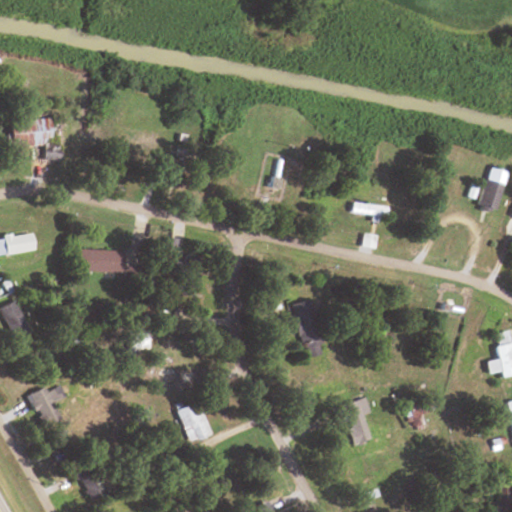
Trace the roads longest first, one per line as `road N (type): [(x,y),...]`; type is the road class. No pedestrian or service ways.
road 1 (residential): [(511,303),(391,263),(36,191),(0,193)]
road 2 (residential): [(311,511),(237,376),(225,312),(229,230)]
